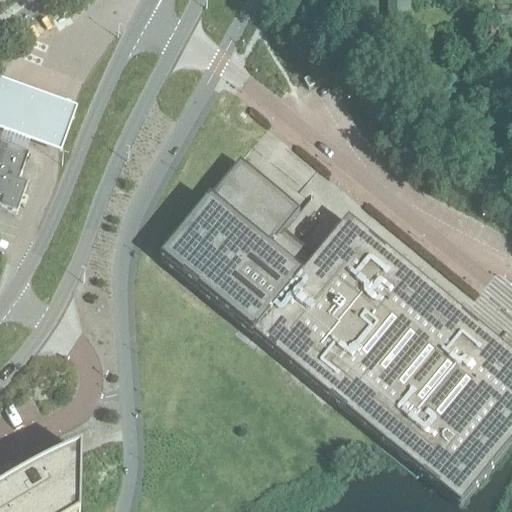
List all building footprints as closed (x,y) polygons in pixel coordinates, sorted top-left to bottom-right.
[(387,0),(387,21),(404,21),(404,0),(387,0)] [(438,86),(438,57),(415,56),(415,85),(438,86)] [(0,146),(27,156),(24,164),(39,169),(62,151),(74,118),(67,91),(16,72),(0,83),(0,146)] [(17,183),(24,164),(27,156),(0,146),(0,207),(17,214),(26,186),(17,183)] [(511,447),(511,360),(347,224),(316,261),(309,255),(284,234),(299,215),(239,166),(159,263),(459,511),(511,447)] [(0,511),(79,511),(81,458),(81,455),(80,455),(66,462),(42,473),(21,484),(0,496),(0,511)]
